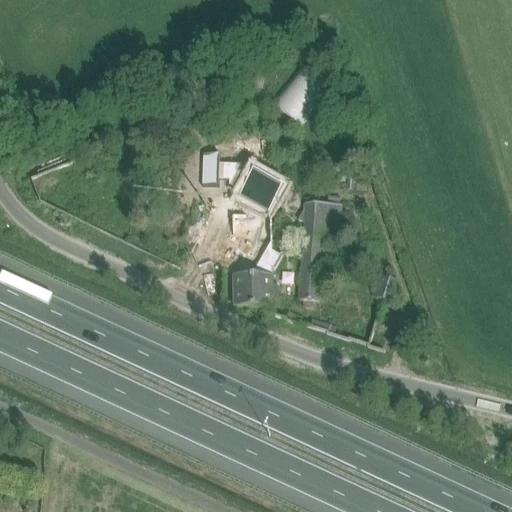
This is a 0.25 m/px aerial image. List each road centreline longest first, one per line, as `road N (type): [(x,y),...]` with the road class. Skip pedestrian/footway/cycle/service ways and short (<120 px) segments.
road 1 (unclassified): [(511,410),(290,350),(38,230),(0,188)]
road 2 (motorway): [(482,511),(0,282)]
road 3 (motorway): [(0,328),(392,511)]
road 4 (unclassified): [(255,511),(0,397)]
